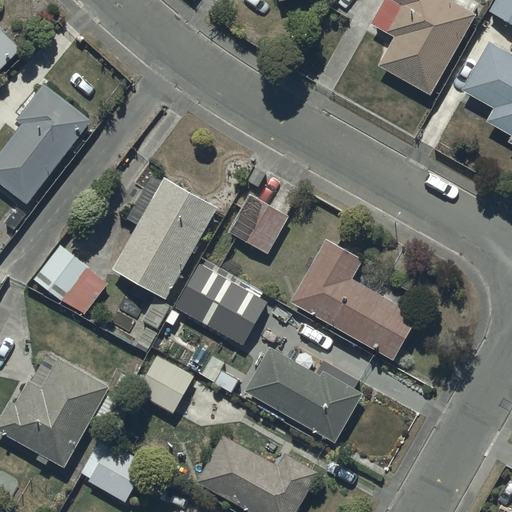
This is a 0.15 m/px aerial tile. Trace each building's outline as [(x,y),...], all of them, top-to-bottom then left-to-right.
[(475,10),(457,0),(384,0),(373,21),(395,34),(379,62),(429,91),(475,10)] [(511,0),(493,0),(488,10),(511,22),(511,0)] [(0,65),(20,47),(0,26),(0,65)] [(511,50),(489,38),(463,86),(495,104),(487,119),(511,132),(511,133),(509,138),(511,139),(511,50)] [(91,116),(42,80),(16,115),(21,119),(0,147),(0,179),(28,200),(91,116)] [(216,204),(164,174),(162,180),(151,173),(127,216),(137,222),(113,264),(166,294),(216,204)] [(288,214),(250,191),(229,227),(267,250),(288,214)] [(363,256),(326,235),(291,297),(392,355),(417,312),(352,275),(363,256)] [(87,258),(66,242),(62,248),(57,245),(34,275),(83,314),(108,282),(83,263),(87,258)] [(169,304),(155,296),(143,318),(148,321),(136,343),(148,350),(158,330),(156,329),(169,304)] [(322,373),(270,343),(245,387),(335,438),(363,390),(354,385),(359,376),(333,360),(327,370),(325,368),(322,373)] [(194,372),(157,353),(137,391),(174,410),(194,372)] [(110,382),(58,354),(52,365),(43,361),(33,380),(28,377),(16,400),(9,396),(0,412),(0,429),(39,451),(36,456),(47,462),(51,456),(65,464),(91,417),(105,424),(118,400),(104,392),(110,382)] [(220,370),(207,362),(201,372),(231,390),(238,378),(221,367),(220,370)] [(381,413),(366,408),(355,445),(370,450),(381,413)] [(275,461),(223,432),(197,478),(257,511),(294,511),(319,468),(283,448),(275,461)] [(148,459),(111,439),(108,446),(97,440),(81,471),(90,475),(87,479),(126,500),(148,459)]
